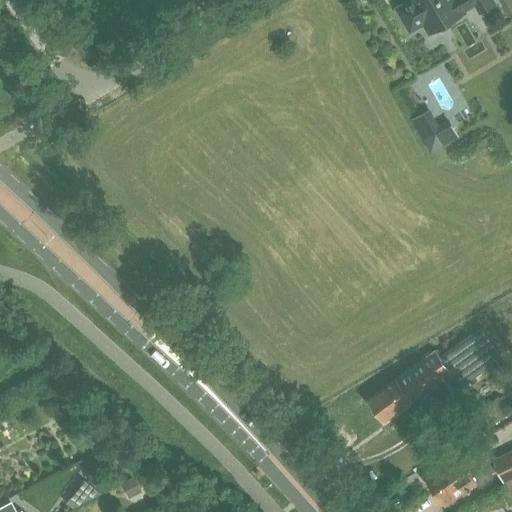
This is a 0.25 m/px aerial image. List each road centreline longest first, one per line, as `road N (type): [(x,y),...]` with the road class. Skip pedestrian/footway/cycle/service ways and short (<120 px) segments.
road 1 (primary): [(328,511),(0,174)]
road 2 (primary): [(0,213),(221,416),(310,511)]
road 3 (unclassified): [(83,97),(254,0)]
